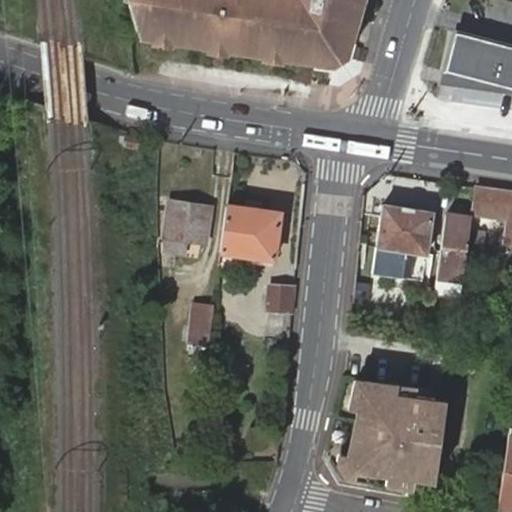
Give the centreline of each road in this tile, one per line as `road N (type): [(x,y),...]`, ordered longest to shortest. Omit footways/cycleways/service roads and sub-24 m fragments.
road 1 (tertiary): [(358,137),(336,169),(315,355),(285,496)]
road 2 (secondary): [(358,137),(179,113),(0,61)]
road 3 (secondary): [(358,137),(511,159)]
road 4 (tertiary): [(415,0),(387,94),(358,137)]
